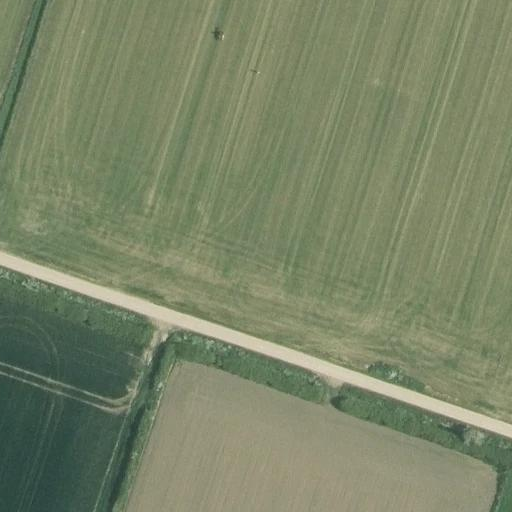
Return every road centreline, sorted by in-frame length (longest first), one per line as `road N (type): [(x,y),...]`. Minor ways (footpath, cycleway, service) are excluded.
road 1 (unclassified): [(511,432),(0,259)]
road 2 (track): [(167,318),(101,511)]
